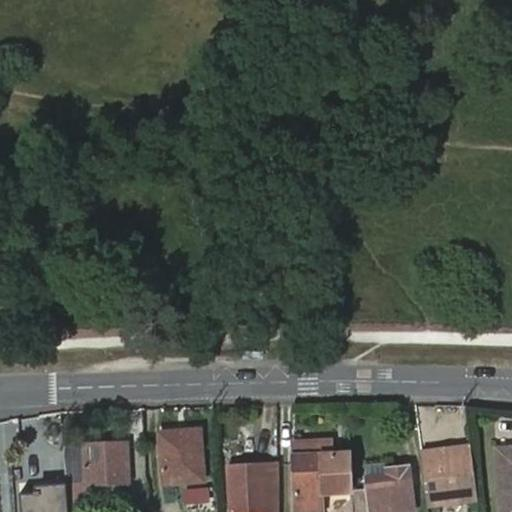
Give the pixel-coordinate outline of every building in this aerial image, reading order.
[(201,427),(180,429),(181,439),(202,437),(201,427)] [(161,431),(165,482),(205,478),(202,437),(181,439),(180,429),(161,431)] [(320,453),(330,453),(329,438),(319,439),(320,453)] [(322,492),(352,490),(349,452),(330,453),(320,453),(319,439),(292,440),(297,510),(322,508),(322,492)] [(85,446),(66,446),(69,484),(70,499),(90,498),(88,481),(132,478),(129,441),(85,441),(85,446)] [(470,443),(420,450),(428,504),(477,498),(470,443)] [(511,511),(511,445),(497,447),(500,511),(511,511)] [(231,511),(277,511),(277,461),(229,465),(231,511)] [(354,493),(356,511),(390,511),(413,509),(408,467),(386,470),(387,474),(365,477),(367,491),(354,493)] [(133,496),(132,478),(88,481),(90,498),(133,496)] [(70,511),(70,499),(69,484),(18,486),(19,511),(70,511)]
